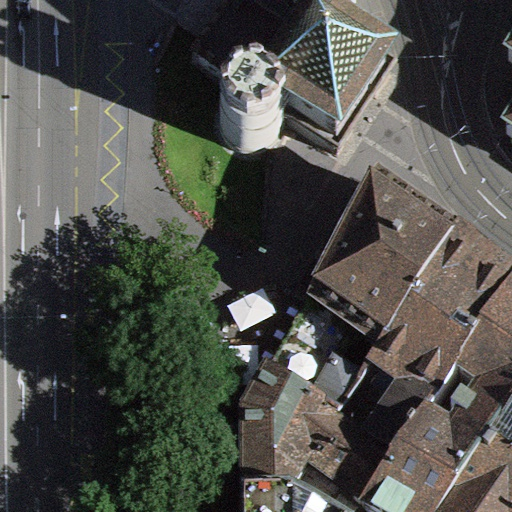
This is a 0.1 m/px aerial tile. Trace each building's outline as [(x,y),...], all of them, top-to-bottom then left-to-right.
[(339,42),(352,24),(355,16),(356,8),(353,0),(296,0),(294,10),(295,17),(269,0),(232,0),(219,20),(205,41),(191,62),(197,66),(198,63),(244,93),(237,95),(228,102),(223,110),(220,118),(220,127),(223,136),(229,145),(240,152),(250,154),(261,152),(269,147),(274,144),(286,123),(338,155),(351,135),(367,111),(390,76),(339,42)] [(382,355),(456,244),(440,232),(399,203),(378,188),(374,189),(343,247),(312,305),(309,303),(268,376),(337,422),(363,386),(337,371),(356,337),(382,355)] [(443,400),(511,298),(511,288),(480,263),(456,244),(382,355),(363,386),(337,422),(335,426),(397,468),(426,425),(443,400)] [(511,418),(511,298),(443,400),(462,412),(455,423),(460,427),(451,440),(426,425),(397,468),(367,511),(445,511),(490,449),(511,418)] [(335,426),(337,422),(268,376),(255,399),(245,416),(245,472),(245,502),(290,502),(306,511),(367,511),(397,468),(335,426)] [(511,511),(511,464),(490,449),(445,511),(511,511)] [(306,511),(290,502),(245,502),(245,511),(306,511)]
